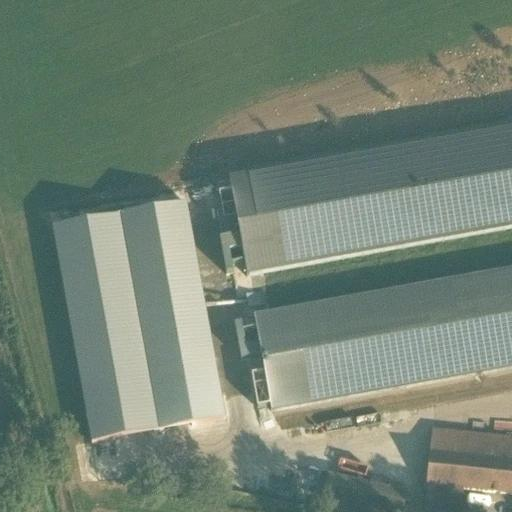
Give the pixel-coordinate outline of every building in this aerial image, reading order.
[(511,370),(511,130),(229,181),(231,194),(219,197),(224,224),(236,222),(239,238),(220,242),(226,276),(233,275),(232,268),(244,266),(246,279),(511,231),(511,272),(254,319),(256,331),(242,333),(241,325),(234,326),(241,362),(260,358),(263,375),(251,377),(257,410),(264,409),(265,415),(511,370)] [(186,206),(120,217),(160,434),(226,422),(186,206)] [(92,446),(160,434),(120,217),(52,229),(92,446)] [(460,511),(463,491),(511,496),(511,440),(432,432),(426,488),(427,488),(426,504),(424,511),(460,511)] [(327,477),(323,510),(337,511),(403,511),(407,487),(327,477)]
